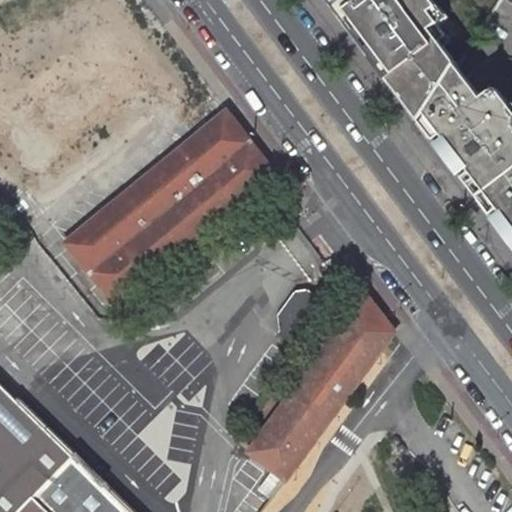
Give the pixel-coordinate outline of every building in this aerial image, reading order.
[(106,0),(87,0),(0,49),(0,121),(40,191),(172,116),(106,0)] [(329,0),(346,21),(359,39),(366,34),(380,52),(388,63),(381,68),(410,106),(422,122),(438,96),(459,63),(434,28),(442,21),(433,11),(440,5),(435,0),(329,0)] [(449,16),(440,5),(433,11),(442,21),(449,16)] [(366,34),(359,39),(373,57),(380,52),(366,34)] [(511,122),(490,93),(484,98),(466,71),(459,63),(438,96),(422,122),(427,128),(437,142),(479,196),(511,170),(511,122)] [(220,117),(64,246),(113,304),(269,175),(220,117)] [(511,170),(479,196),(483,202),(496,219),(511,239),(511,170)] [(394,333),(366,295),(250,452),(273,470),(266,480),(279,490),(394,333)] [(296,343),(323,308),(310,296),(295,296),(280,317),(286,326),(281,332),(296,343)] [(0,511),(135,511),(20,399),(12,391),(10,393),(0,382),(0,511)]
